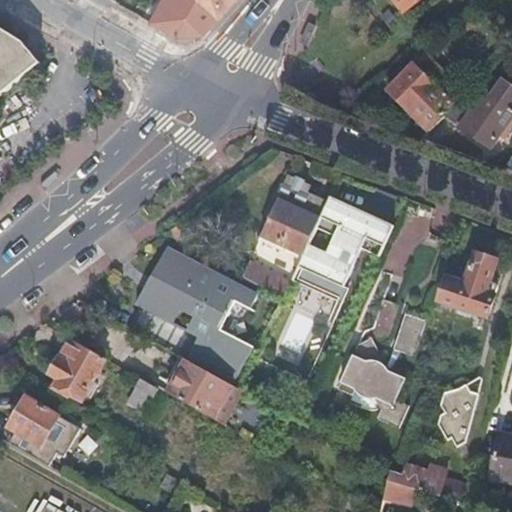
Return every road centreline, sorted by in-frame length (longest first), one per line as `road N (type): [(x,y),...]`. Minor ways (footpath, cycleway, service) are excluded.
road 1 (residential): [(511,209),(206,95)]
road 2 (secondary): [(206,95),(0,276)]
road 3 (residential): [(36,0),(206,95)]
road 4 (secondary): [(281,0),(206,95)]
